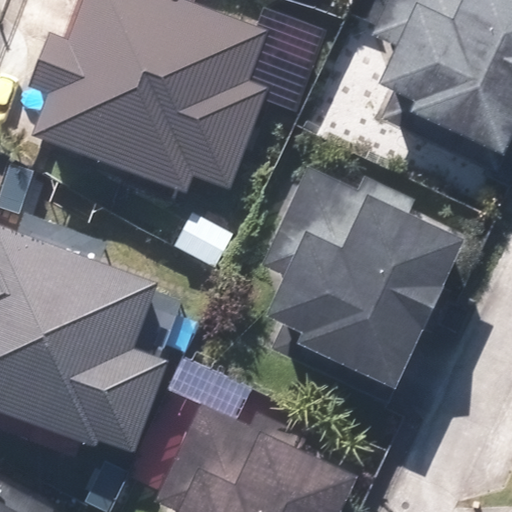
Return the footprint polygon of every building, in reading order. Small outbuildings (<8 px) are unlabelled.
[(236,29),(156,0),(71,0),(54,48),(35,41),(15,95),(34,102),(19,144),(173,200),(180,181),(220,195),(257,94),(237,87),(256,36),(236,29)] [(511,0),(405,0),(370,84),(505,140),(511,123),(511,0)] [(254,273),(277,283),(254,337),(382,393),(450,240),(298,174),(254,273)] [(123,458),(156,365),(126,354),(149,291),(5,240),(7,234),(0,231),(0,428),(86,459),(91,447),(123,458)] [(295,453),(193,407),(149,505),(164,511),(330,511),(344,483),(292,460),(295,453)] [(0,511),(33,511),(0,492),(0,511)]
